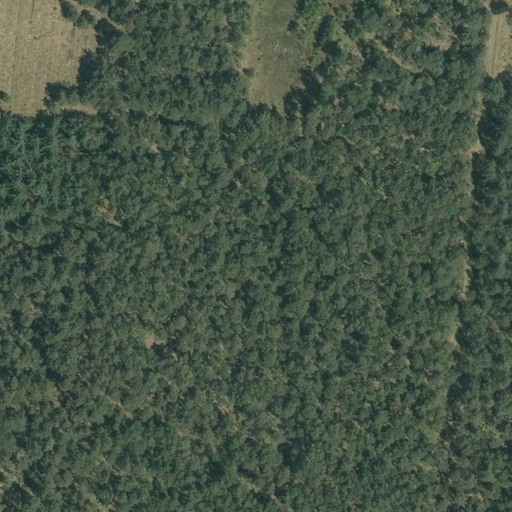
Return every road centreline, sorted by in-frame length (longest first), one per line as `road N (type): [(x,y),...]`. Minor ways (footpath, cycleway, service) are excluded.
road 1 (track): [(137,0),(125,116),(169,166),(482,149)]
road 2 (track): [(482,149),(443,511)]
road 3 (track): [(498,0),(482,149)]
road 4 (track): [(125,116),(0,116)]
